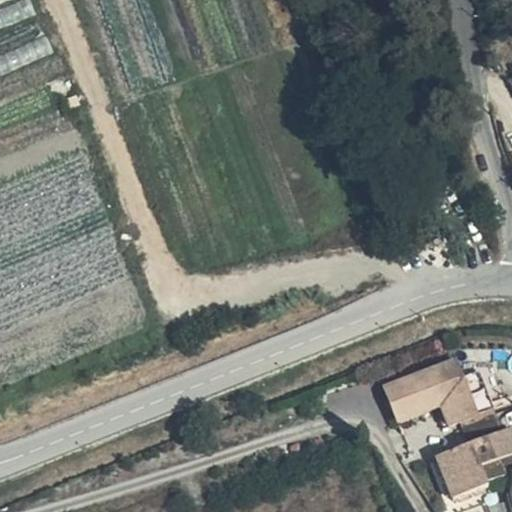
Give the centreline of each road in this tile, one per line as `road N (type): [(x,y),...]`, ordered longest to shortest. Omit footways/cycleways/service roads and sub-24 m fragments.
road 1 (residential): [(0,458),(457,287),(511,281)]
road 2 (unclassified): [(511,200),(479,95),(467,0)]
